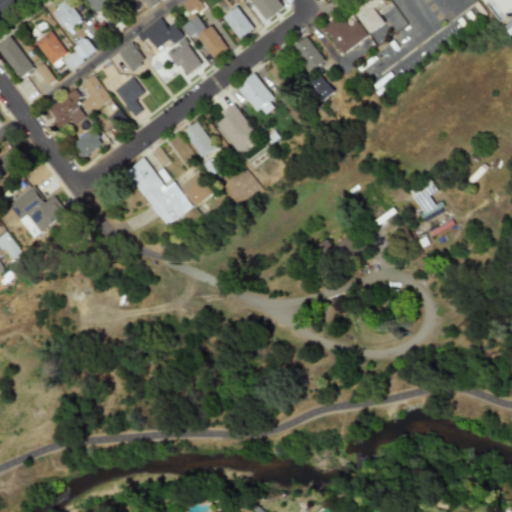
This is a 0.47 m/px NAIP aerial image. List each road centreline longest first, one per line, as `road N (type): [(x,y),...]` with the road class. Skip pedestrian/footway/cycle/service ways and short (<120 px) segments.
road 1 (residential): [(79,188),(312,9)]
road 2 (residential): [(0,84),(79,188)]
